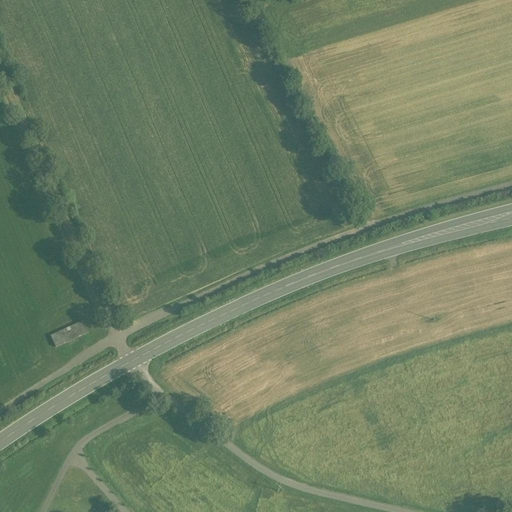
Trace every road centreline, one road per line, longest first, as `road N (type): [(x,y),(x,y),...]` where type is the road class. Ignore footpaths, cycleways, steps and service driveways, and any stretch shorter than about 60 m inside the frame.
road 1 (primary): [(511,217),(335,267),(133,359)]
road 2 (unclassified): [(133,359),(159,394),(246,461),(308,491),(396,511)]
road 3 (track): [(117,338),(0,62)]
road 4 (primary): [(133,359),(0,440)]
